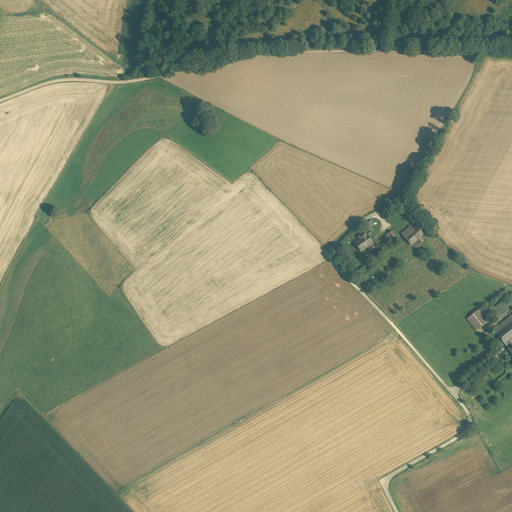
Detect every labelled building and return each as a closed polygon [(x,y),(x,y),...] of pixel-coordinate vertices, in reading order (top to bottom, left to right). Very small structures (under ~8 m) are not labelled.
[(417,227),(422,222),(417,217),(412,222),(417,227)] [(372,220),(364,225),(366,229),(374,224),(372,220)] [(414,230),(405,238),(411,246),(421,237),(429,230),(422,222),(417,227),(414,230)] [(411,226),(401,234),(405,238),(414,230),(411,226)] [(365,232),(358,236),(360,239),(355,243),(361,251),(367,247),(373,243),(367,234),(367,235),(365,232)] [(507,311),(501,303),(497,306),(502,313),(503,314),(507,311)] [(497,306),(492,310),(497,317),(502,313),(497,306)] [(488,321),(479,309),(467,319),(476,331),(488,321)] [(511,321),(509,318),(499,325),(503,329),(511,321)] [(511,321),(503,329),(497,334),(504,344),(510,339),(511,337),(511,321)] [(503,329),(499,325),(493,330),(497,334),(503,329)]
